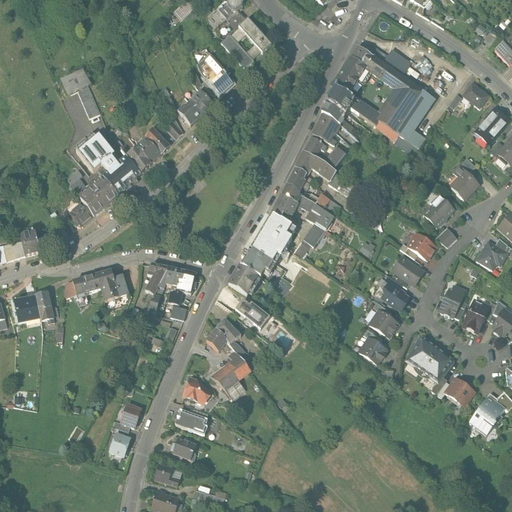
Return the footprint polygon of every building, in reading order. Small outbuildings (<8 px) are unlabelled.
[(228,0),(227,3),(226,4),(225,3),(218,10),(219,11),(217,12),(226,22),(236,13),(239,12),(241,11),(243,9),(243,7),(244,5),(243,4),(243,2),(241,0),(228,0)] [(330,0),(313,0),(322,9),(330,0)] [(412,0),(412,2),(423,9),(430,0),(412,0)] [(261,55),(239,30),(246,24),(236,13),(226,22),(237,34),(231,39),(230,38),(221,47),(245,72),(254,64),(253,63),(261,55)] [(271,48),(248,22),(246,24),(239,30),(261,55),(262,56),(271,48)] [(385,32),(387,31),(387,30),(388,29),(388,27),(387,26),(386,25),(385,24),(383,24),(382,24),(380,24),(379,26),(379,27),(379,29),(379,30),(380,31),(381,32),(383,33),(384,33),(385,32)] [(486,30),(479,25),(475,32),(481,36),(486,30)] [(511,41),(509,39),(495,53),(509,68),(511,65),(511,41)] [(387,58),(370,47),(366,53),(372,57),(375,57),(373,60),(382,66),(387,58)] [(357,50),(331,91),(346,101),(346,100),(365,72),(366,71),(373,60),(357,50)] [(217,65),(211,59),(199,70),(204,75),(202,77),(207,82),(205,84),(219,99),(233,86),(215,67),(217,65)] [(380,122),(378,125),(397,139),(398,139),(395,144),(414,158),(426,139),(414,131),(435,101),(382,66),(373,60),(366,71),(400,94),(380,122)] [(57,78),(65,97),(76,92),(87,120),(100,115),(81,69),(57,78)] [(188,84),(197,90),(200,84),(192,79),(188,84)] [(488,98),(472,86),(462,98),(478,111),(488,98)] [(346,101),(331,91),(330,92),(330,95),(329,97),(331,98),(328,104),(344,115),(347,110),(351,103),(346,100),(346,101)] [(200,95),(193,100),(194,102),(189,106),(201,119),(212,109),(207,103),(209,101),(206,98),(204,100),(200,95)] [(456,97),(448,108),(453,112),(461,100),(456,97)] [(362,111),(351,103),(347,110),(358,117),(362,111)] [(344,115),(328,104),(321,116),(324,118),(340,129),(349,136),(349,137),(354,131),(341,121),(344,115)] [(189,106),(184,111),(183,110),(177,115),(181,120),(179,122),(182,125),(184,123),(189,130),(201,119),(189,106)] [(495,110),(485,121),(486,122),(475,134),(489,146),(500,134),(508,126),(509,124),(495,110)] [(380,122),(362,111),(358,117),(376,129),(378,125),(380,122)] [(340,129),(324,118),(318,127),(333,137),(332,138),(333,138),(340,129)] [(174,121),(165,131),(176,142),(183,136),(174,121)] [(397,139),(378,125),(376,129),(382,133),(381,134),(394,143),(397,139)] [(508,126),(500,134),(505,138),(511,130),(508,126)] [(333,137),(318,127),(312,138),(324,144),(333,149),(335,145),(330,142),(332,138),(333,137)] [(354,131),(349,137),(354,141),(358,137),(357,134),(354,131)] [(169,150),(152,133),(144,140),(145,141),(161,157),(169,150)] [(101,167),(107,175),(102,179),(103,180),(117,197),(124,192),(123,190),(140,177),(131,166),(126,160),(117,167),(110,160),(115,156),(98,135),(76,153),(93,174),(101,167)] [(349,136),(342,143),(352,151),(359,145),(354,141),(349,137),(349,136)] [(324,144),(312,138),(313,139),(304,154),(314,161),(318,155),(322,157),(325,151),(321,148),(324,144)] [(511,138),(503,149),(497,155),(498,156),(511,167),(511,166),(511,138)] [(161,157),(145,141),(136,150),(137,150),(150,167),(161,157)] [(352,151),(342,143),(339,147),(336,145),(335,145),(333,149),(336,151),(336,150),(345,158),(352,151)] [(499,145),(490,154),(495,159),(498,156),(497,155),(503,149),(499,145)] [(121,153),(126,160),(131,166),(140,177),(150,167),(137,150),(136,150),(129,158),(124,151),(121,153)] [(327,161),(323,166),(325,168),(332,173),(345,158),(336,150),(336,151),(327,161)] [(314,161),(304,154),(296,168),(307,174),(314,162),(314,161)] [(322,157),(318,155),(314,161),(314,162),(323,166),(327,161),(322,157)] [(475,170),(466,161),(459,168),(469,177),(475,170)] [(323,166),(314,162),(307,174),(306,175),(316,182),(325,168),(323,166)] [(332,173),(325,168),(316,182),(326,189),(328,186),(335,176),(336,175),(332,173)] [(469,177),(459,168),(452,175),(459,182),(450,190),(463,202),(478,186),(469,177)] [(305,177),(295,170),(286,186),(299,194),(301,190),(302,188),(304,183),(302,182),(305,177)] [(369,198),(343,182),(335,176),(328,186),(363,208),(369,198)] [(103,180),(79,200),(93,217),(117,197),(103,180)] [(299,194),(286,186),(281,197),(296,206),(301,198),(297,196),(299,194)] [(71,190),(66,195),(70,199),(75,195),(71,190)] [(319,200),(311,195),(309,199),(316,204),(319,200)] [(296,206),(281,197),(271,216),(281,222),(284,216),(289,219),(296,206)] [(331,202),(322,197),(319,200),(316,204),(324,212),(325,211),(356,231),(362,223),(330,203),(331,202)] [(315,206),(301,198),(296,206),(309,213),(310,214),(310,213),(315,206)] [(439,200),(436,198),(430,205),(432,207),(423,218),(436,230),(454,212),(440,199),(439,200)] [(81,203),(69,213),(80,227),(93,217),(81,203)] [(324,212),(316,204),(315,206),(310,213),(320,219),(324,212)] [(334,219),(324,212),(320,219),(316,226),(325,233),(334,219)] [(301,244),(294,254),(301,259),(310,246),(313,249),(325,233),(316,226),(320,219),(310,213),(310,214),(309,213),(305,220),(313,226),(301,244)] [(511,215),(511,216),(498,231),(511,243),(511,215)] [(281,222),(271,216),(260,235),(283,249),(296,231),(281,222)] [(456,241),(446,230),(435,240),(442,246),(447,250),(456,241)] [(35,233),(20,237),(22,242),(25,256),(40,252),(35,233)] [(283,249),(260,235),(250,250),(273,265),(274,265),(285,271),(281,277),(287,282),(288,280),(302,262),(283,249)] [(436,249),(416,236),(407,249),(417,256),(425,261),(429,255),(431,256),(436,249)] [(511,250),(499,240),(495,247),(508,255),(511,250)] [(358,250),(368,256),(374,248),(364,241),(358,250)] [(22,242),(2,246),(6,262),(25,256),(22,242)] [(301,244),(297,242),(290,251),(294,254),(301,244)] [(495,247),(487,243),(476,262),(492,271),(498,262),(502,264),(508,255),(495,247)] [(407,249),(403,246),(399,251),(414,261),(417,256),(407,249)] [(273,265),(250,250),(247,255),(244,254),(241,259),(244,261),(240,266),(258,278),(260,279),(263,274),(266,276),(273,265)] [(421,274),(403,261),(394,274),(399,277),(410,285),(413,286),(421,274)] [(168,269),(151,265),(148,272),(147,276),(153,277),(145,291),(148,293),(146,298),(152,300),(153,296),(168,272),(168,269)] [(258,278),(240,266),(228,285),(247,297),(258,278)] [(168,269),(168,272),(153,296),(159,298),(163,290),(166,286),(172,287),(176,270),(168,269)] [(185,272),(176,270),(172,287),(170,292),(176,293),(178,282),(183,282),(185,272)] [(111,271),(97,275),(101,289),(105,302),(119,298),(113,278),(111,271)] [(176,293),(170,292),(168,304),(173,305),(178,306),(182,293),(190,295),(195,274),(185,272),(183,282),(178,282),(176,293)] [(123,274),(113,278),(119,298),(129,295),(123,274)] [(97,275),(73,282),(77,295),(101,289),(97,275)] [(410,285),(399,277),(395,283),(402,288),(406,290),(410,285)] [(395,283),(388,278),(384,284),(388,286),(399,293),(402,288),(395,283)] [(277,283),(273,280),(269,287),(273,290),(277,283)] [(73,282),(65,284),(64,298),(77,295),(73,282)] [(399,293),(388,286),(383,292),(384,296),(381,300),(387,304),(387,305),(396,311),(397,311),(400,313),(406,306),(406,302),(408,299),(404,296),(399,293)] [(18,287),(5,288),(6,298),(19,297),(18,287)] [(454,288),(451,295),(449,294),(447,300),(445,299),(439,314),(444,316),(444,317),(449,319),(449,318),(453,320),(461,303),(465,293),(454,288)] [(47,293),(36,295),(36,297),(40,318),(41,321),(47,320),(47,325),(54,324),(53,319),(51,308),(47,293)] [(152,300),(149,307),(156,310),(158,302),(159,298),(153,296),(152,300)] [(36,297),(14,302),(18,323),(40,318),(36,297)] [(260,331),(270,319),(251,304),(249,307),(242,302),(235,312),(260,331)] [(488,309),(474,302),(463,329),(477,335),(484,321),(489,309),(488,309)] [(461,303),(453,319),(459,322),(466,305),(461,303)] [(496,307),(492,316),(498,318),(503,311),(505,309),(498,303),(496,307)] [(489,309),(484,321),(489,323),(492,316),(496,307),(490,304),(488,309),(489,309)] [(178,306),(173,305),(170,318),(183,322),(186,310),(177,308),(178,306)] [(139,310),(133,308),(129,319),(135,321),(139,310)] [(511,318),(503,311),(498,318),(498,321),(497,322),(495,324),(495,326),(492,330),(495,332),(493,334),(499,339),(501,336),(504,338),(506,334),(508,334),(510,332),(510,330),(511,329),(511,318)] [(398,327),(378,313),(369,326),(389,340),(398,327)] [(241,338),(224,321),(215,332),(226,344),(231,350),(234,354),(240,350),(236,345),(234,343),(241,338)] [(177,331),(171,329),(167,339),(173,342),(177,331)] [(226,344),(215,332),(206,343),(218,354),(226,344)] [(381,342),(366,332),(363,337),(368,341),(368,340),(378,347),(381,342)] [(161,341),(153,339),(151,344),(159,347),(161,341)] [(378,347),(368,340),(368,341),(358,354),(377,366),(381,363),(384,358),(383,357),(386,353),(378,347)] [(420,341),(419,342),(405,363),(437,384),(437,385),(442,379),(452,366),(452,364),(452,362),(452,361),(450,359),(425,340),(423,340),(422,340),(420,341)] [(259,357),(252,348),(247,352),(254,361),(259,357)] [(232,364),(211,380),(225,391),(238,408),(250,399),(238,382),(248,374),(244,369),(238,358),(234,354),(231,350),(225,355),(232,364)] [(248,357),(246,356),(240,350),(234,354),(238,358),(244,369),(248,374),(256,369),(248,357)] [(437,385),(437,384),(430,393),(436,397),(445,384),(447,382),(442,379),(437,385)] [(197,383),(189,381),(183,398),(184,399),(204,406),(211,397),(197,383)] [(474,395),(455,381),(450,388),(445,395),(463,409),(474,395)] [(445,384),(436,397),(441,400),(445,395),(450,388),(445,384)] [(511,409),(511,402),(504,394),(496,401),(504,411),(507,414),(511,409)] [(204,406),(184,399),(182,406),(191,409),(201,413),(204,406)] [(488,403),(486,401),(469,425),(474,428),(477,428),(477,431),(486,438),(493,429),(492,425),(493,425),(504,411),(496,401),(494,402),(488,403)] [(140,413),(126,408),(126,410),(123,410),(122,414),(124,416),(120,426),(130,429),(134,430),(140,413)] [(201,413),(191,409),(188,415),(206,421),(208,415),(201,413)] [(188,415),(179,412),(177,419),(180,420),(179,423),(178,422),(177,422),(176,423),(175,423),(175,424),(175,425),(175,427),(176,427),(204,437),(207,428),(205,428),(207,422),(188,415)] [(120,426),(115,424),(114,429),(125,433),(128,434),(130,429),(120,426)] [(125,433),(115,430),(113,435),(116,437),(123,439),(125,433)] [(123,439),(116,437),(113,446),(110,447),(109,449),(111,452),(110,455),(123,459),(129,441),(123,439)] [(195,448),(177,441),(175,446),(172,447),(170,452),(172,454),(171,456),(187,461),(189,456),(192,457),(195,448)] [(181,474),(158,467),(154,482),(176,489),(181,474)] [(214,498),(194,492),(192,501),(209,506),(208,508),(220,511),(223,501),(214,498)] [(225,495),(216,492),(214,498),(223,501),(225,495)] [(174,511),(178,502),(156,496),(152,511),(174,511)]
